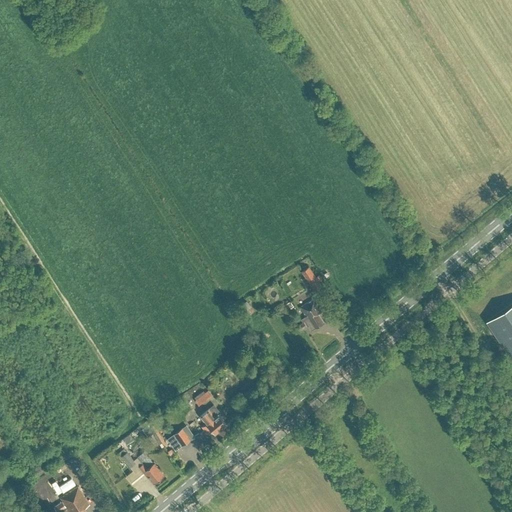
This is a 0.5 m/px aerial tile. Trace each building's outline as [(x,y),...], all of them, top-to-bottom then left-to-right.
[(506,198),(498,207),(504,212),(511,204),(506,198)] [(301,270),(315,290),(321,285),(318,281),(322,278),(319,274),(315,276),(308,265),(301,270)] [(305,315),(303,316),(299,319),(301,321),(305,319),(311,328),(322,321),(317,313),(322,310),(313,297),(300,306),(305,315)] [(242,313),(250,305),(246,300),(237,307),(242,313)] [(511,360),(511,301),(485,320),(511,360)] [(300,330),(306,326),(303,321),(296,325),(300,330)] [(361,323),(353,329),(355,332),(364,326),(361,323)] [(198,404),(211,394),(208,389),(194,400),(198,404)] [(226,423),(218,413),(220,411),(213,403),(208,407),(208,408),(200,415),(205,422),(202,425),(207,431),(210,428),(214,433),(226,423)] [(181,444),(190,438),(182,427),(174,433),(181,444)] [(127,452),(122,456),(121,457),(138,476),(143,471),(138,465),(149,457),(144,451),(136,457),(137,458),(134,460),(127,452)] [(153,462),(149,457),(138,465),(143,471),(147,476),(148,476),(153,482),(157,479),(159,480),(163,477),(162,475),(164,474),(154,461),(153,462)] [(69,511),(86,511),(83,507),(89,503),(77,486),(60,497),(62,500),(53,506),(57,511),(66,505),(69,511)]
